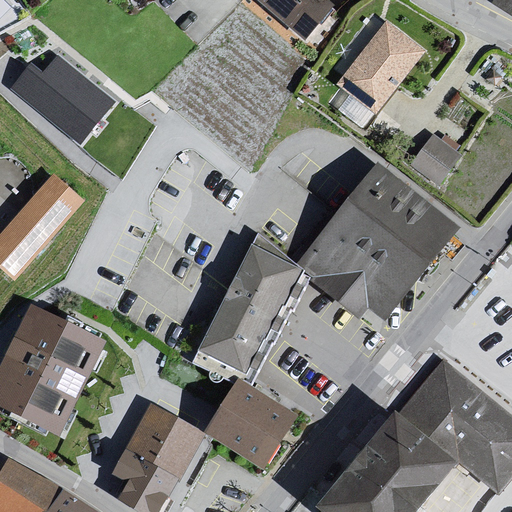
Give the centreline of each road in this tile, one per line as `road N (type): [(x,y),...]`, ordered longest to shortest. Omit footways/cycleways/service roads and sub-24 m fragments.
road 1 (residential): [(273,511),(511,218)]
road 2 (residential): [(0,439),(118,511)]
